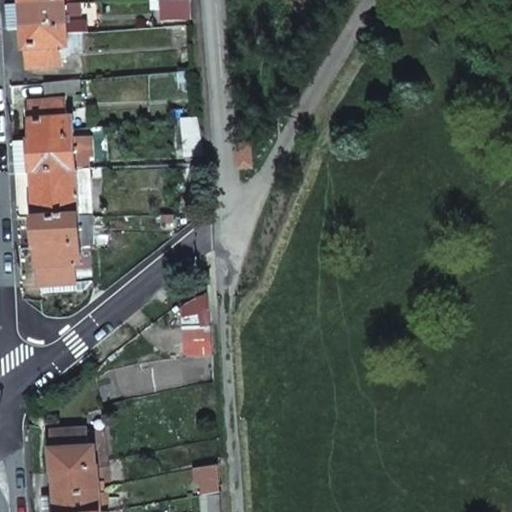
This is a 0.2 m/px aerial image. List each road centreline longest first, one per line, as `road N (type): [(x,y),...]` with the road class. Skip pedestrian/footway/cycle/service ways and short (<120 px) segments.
road 1 (residential): [(6,398),(233,212),(215,0)]
road 2 (track): [(233,212),(224,297),(239,511)]
